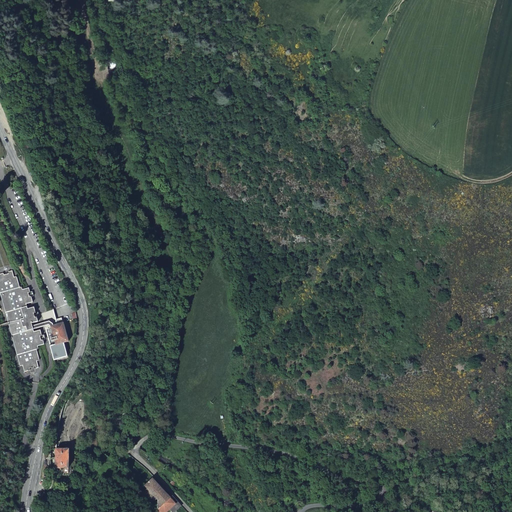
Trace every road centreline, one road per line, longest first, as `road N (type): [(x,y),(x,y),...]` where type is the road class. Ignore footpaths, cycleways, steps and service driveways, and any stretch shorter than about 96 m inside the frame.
road 1 (unclassified): [(191,511),(139,457),(142,440),(155,435),(282,453),(378,483),(382,497),(374,503),(301,511)]
road 2 (secondary): [(0,127),(83,317),(75,362),(41,430),(26,511)]
